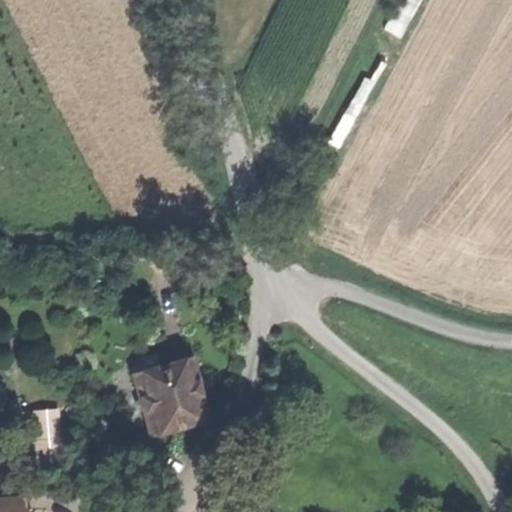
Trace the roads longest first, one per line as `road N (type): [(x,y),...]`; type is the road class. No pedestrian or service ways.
road 1 (unclassified): [(184,511),(227,461),(280,272),(256,233),(188,0)]
road 2 (track): [(280,272),(300,316),(424,417),(480,476),(495,511)]
